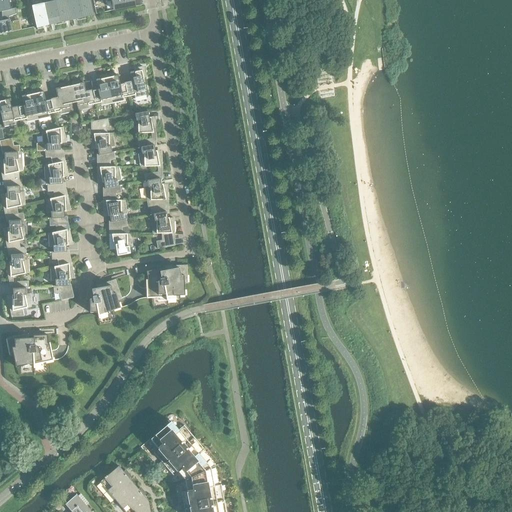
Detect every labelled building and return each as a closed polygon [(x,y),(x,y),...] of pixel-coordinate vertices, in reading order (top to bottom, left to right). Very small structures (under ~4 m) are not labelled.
[(0,0),(0,12),(2,12),(4,11),(11,9),(8,0),(0,0)] [(61,0),(55,2),(60,25),(69,23),(68,20),(70,20),(66,0),(61,0)] [(66,0),(70,20),(73,19),(73,22),(82,20),(77,0),(66,0)] [(89,0),(77,0),(82,20),(91,18),(90,15),(93,15),(89,0)] [(134,0),(111,0),(114,10),(134,6),(133,0),(134,0)] [(44,4),(48,24),(51,24),(51,26),(60,25),(55,2),(44,4)] [(46,27),(46,25),(48,24),(44,4),(32,6),(37,29),(46,27)] [(16,8),(11,9),(4,11),(2,12),(2,21),(0,21),(0,34),(22,30),(19,17),(9,19),(9,17),(16,14),(16,8)] [(132,81),(126,83),(129,96),(135,95),(135,97),(147,95),(144,82),(143,77),(144,77),(144,67),(134,69),(135,71),(130,72),(132,81)] [(112,74),(106,75),(112,102),(123,100),(123,98),(129,96),(126,83),(120,84),(118,75),(113,76),(112,74)] [(98,89),(92,90),(95,104),(101,103),(101,105),(112,102),(106,75),(100,76),(101,79),(96,80),(98,89)] [(95,104),(92,90),(86,91),(84,82),(79,83),(78,81),(72,83),(78,110),(89,107),(89,105),(95,104)] [(57,98),(51,99),(54,113),(61,111),(61,114),(70,112),(68,83),(60,85),(60,88),(55,89),(57,98)] [(54,113),(51,99),(45,100),(43,91),(39,92),(38,90),(32,91),(38,119),(49,116),(48,114),(54,113)] [(17,106),(20,120),(27,119),(27,121),(38,119),(32,91),(26,93),(26,95),(22,96),(24,105),(17,106)] [(14,122),(20,120),(17,106),(11,108),(9,99),(5,100),(4,97),(0,98),(0,109),(0,114),(1,114),(4,126),(15,124),(14,122)] [(136,120),(133,121),(135,133),(155,133),(155,121),(151,122),(151,117),(149,118),(148,111),(135,114),(136,120)] [(91,128),(91,134),(103,134),(103,127),(109,126),(108,119),(93,121),(94,128),(91,128)] [(45,151),(60,150),(60,144),(61,144),(61,139),(65,139),(62,128),(42,132),(42,143),(36,144),(37,151),(45,151)] [(112,153),(112,152),(111,146),(114,146),(112,133),(103,134),(91,134),(92,146),(95,145),(96,149),(98,149),(99,155),(112,153)] [(139,148),(154,145),(153,138),(138,141),(139,148)] [(4,153),(18,152),(21,152),(20,152),(19,145),(13,146),(11,139),(0,141),(1,147),(4,147),(4,153)] [(155,151),(154,145),(139,148),(137,148),(138,148),(141,148),(142,154),(139,154),(141,167),(161,166),(161,154),(157,155),(157,151),(155,151)] [(61,156),(60,150),(45,151),(45,158),(52,157),(53,164),(65,162),(63,156),(61,156)] [(18,159),(18,152),(4,153),(5,159),(3,159),(3,164),(0,163),(0,165),(2,175),(22,171),(21,158),(18,159)] [(97,162),(97,168),(109,167),(109,160),(115,159),(114,153),(115,153),(115,152),(112,152),(112,153),(99,155),(100,161),(97,162)] [(65,162),(53,164),(44,166),(45,178),(49,178),(49,184),(46,184),(47,184),(62,184),(62,178),(64,178),(63,173),(67,173),(65,162)] [(109,167),(97,168),(98,179),(101,179),(102,183),(104,183),(105,188),(118,186),(117,180),(120,179),(118,167),(109,167)] [(145,181),(160,179),(159,172),(144,174),(145,181)] [(147,200),(148,200),(168,199),(167,188),(164,188),(163,184),(161,184),(160,179),(145,181),(144,182),(147,182),(148,187),(145,188),(147,200)] [(62,184),(47,184),(47,185),(48,192),(54,191),(55,198),(67,196),(65,190),(63,190),(62,184)] [(4,209),(16,207),(24,205),(24,192),(20,193),(20,186),(6,187),(7,193),(5,193),(6,198),(2,198),(4,209)] [(115,201),(115,200),(115,194),(121,193),(120,186),(121,186),(118,186),(105,188),(106,195),(103,195),(103,201),(115,201)] [(67,196),(55,198),(47,200),(47,212),(51,212),(51,218),(48,218),(48,219),(49,218),(64,217),(64,212),(66,211),(65,207),(69,207),(67,196)] [(151,215),(166,212),(165,206),(168,205),(168,199),(148,200),(151,215)] [(115,201),(103,201),(104,213),(107,212),(108,216),(110,216),(111,222),(126,219),(127,219),(124,200),(115,200),(115,201)] [(9,221),(22,220),(25,220),(25,219),(24,220),(23,213),(17,214),(16,207),(4,209),(5,215),(8,215),(9,221)] [(153,234),(162,233),(174,233),(173,221),(170,222),(169,218),(167,218),(166,212),(151,215),(150,215),(150,216),(153,215),(154,221),(151,221),(153,234)] [(56,225),(57,232),(69,230),(68,224),(65,224),(64,217),(49,218),(50,225),(56,225)] [(126,219),(111,222),(112,228),(109,229),(109,235),(121,234),(121,227),(127,226),(126,219)] [(22,220),(9,221),(9,227),(7,227),(8,232),(4,232),(6,243),(18,240),(26,239),(26,226),(22,227),(22,220)] [(71,241),(69,230),(57,232),(49,234),(49,246),(53,246),(53,252),(50,252),(51,252),(67,251),(66,245),(68,245),(67,241),(71,241)] [(162,233),(162,240),(156,241),(157,249),(172,246),(171,239),(174,239),(174,233),(162,233)] [(131,234),(121,234),(109,235),(110,246),(114,245),(114,250),(116,250),(117,256),(130,253),(129,247),(133,247),(131,234)] [(10,249),(11,255),(24,254),(27,254),(27,253),(26,253),(25,247),(19,247),(18,240),(6,243),(8,249),(10,249)] [(67,258),(67,251),(51,252),(52,259),(58,259),(59,265),(60,266),(71,263),(70,258),(67,258)] [(24,254),(11,255),(11,261),(9,261),(10,265),(6,266),(8,277),(29,273),(28,260),(24,260),(24,254)] [(73,275),(71,263),(60,266),(59,265),(51,267),(52,280),(55,280),(55,286),(52,286),(52,287),(53,287),(54,293),(60,293),(69,292),(68,279),(70,279),(70,275),(73,275)] [(185,295),(185,294),(184,283),(187,282),(186,266),(171,266),(171,269),(161,271),(160,269),(146,271),(148,279),(146,280),(147,298),(159,297),(159,294),(172,291),(173,296),(185,295)] [(98,310),(105,309),(105,313),(120,308),(118,299),(121,298),(115,280),(103,284),(104,287),(92,289),(94,299),(90,299),(90,313),(99,312),(98,310)] [(28,288),(28,281),(12,282),(13,295),(12,295),(12,299),(8,300),(12,317),(24,316),(22,309),(31,307),(30,294),(26,294),(26,288),(29,288),(28,288)] [(72,292),(69,292),(60,293),(62,300),(73,297),(72,292)] [(41,363),(53,360),(50,343),(48,343),(47,335),(33,336),(33,338),(23,339),(22,336),(7,339),(10,355),(13,354),(15,367),(27,364),(27,360),(33,360),(40,359),(41,363)] [(226,511),(221,484),(214,485),(211,468),(199,454),(204,449),(184,425),(178,430),(171,421),(150,439),(157,447),(153,451),(173,476),(178,472),(185,480),(187,490),(181,491),(184,511),(226,511)] [(119,466),(100,482),(125,511),(150,511),(148,501),(141,492),(143,490),(140,487),(139,489),(129,478),(131,476),(128,473),(127,475),(119,466)] [(71,511),(91,511),(76,494),(65,504),(71,511)]
